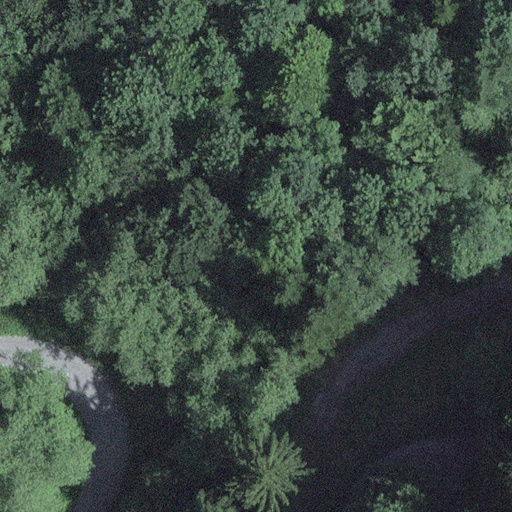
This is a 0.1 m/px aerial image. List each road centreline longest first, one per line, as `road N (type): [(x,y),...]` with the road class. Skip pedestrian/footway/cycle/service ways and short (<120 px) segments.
road 1 (track): [(294,511),(326,410),(351,364),(388,331),(511,280)]
road 2 (track): [(90,511),(106,485),(106,405),(84,369),(52,353),(0,348)]
road 3 (track): [(474,511),(456,464),(427,454),(392,466),(359,511)]
